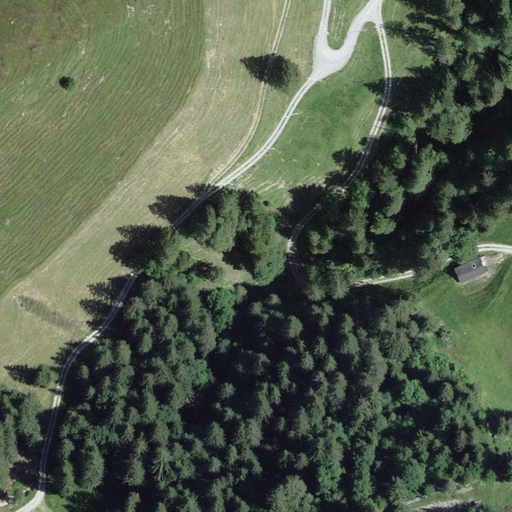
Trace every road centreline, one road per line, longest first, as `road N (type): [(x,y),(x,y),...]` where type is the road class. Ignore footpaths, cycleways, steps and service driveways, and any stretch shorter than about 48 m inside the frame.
road 1 (track): [(329,56),(270,142),(173,226),(71,358),(37,507),(25,511)]
road 2 (track): [(376,0),(387,93),(362,162),(299,227),(299,267),(314,283),(344,285),(424,269),(467,250),(511,249)]
road 3 (track): [(202,199),(254,127),(288,0)]
road 4 (track): [(393,511),(511,474)]
